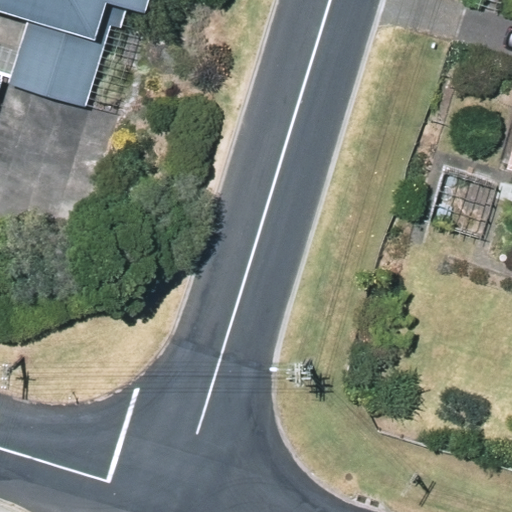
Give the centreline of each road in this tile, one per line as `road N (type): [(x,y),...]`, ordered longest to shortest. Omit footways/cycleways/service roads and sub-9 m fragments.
road 1 (residential): [(179,506),(331,0)]
road 2 (residential): [(179,506),(0,450)]
